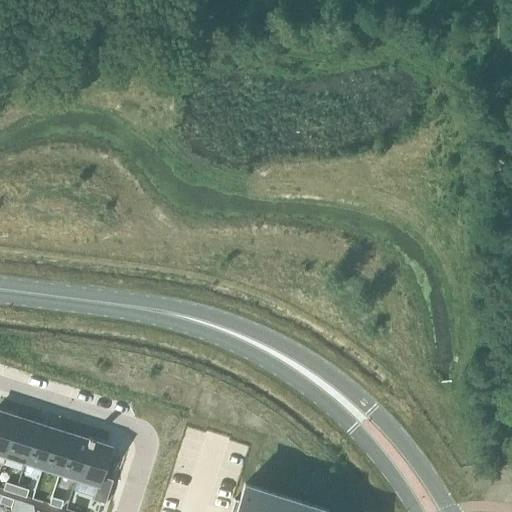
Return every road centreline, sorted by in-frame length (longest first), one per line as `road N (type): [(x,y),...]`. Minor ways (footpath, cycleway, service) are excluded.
road 1 (track): [(503,0),(501,507)]
road 2 (secondary): [(449,511),(397,436),(336,378),(233,322),(159,310)]
road 3 (secondary): [(159,310),(312,392),(374,452),(416,511)]
road 4 (residential): [(0,382),(137,430),(145,453),(125,511)]
road 5 (secondary): [(159,310),(0,288)]
